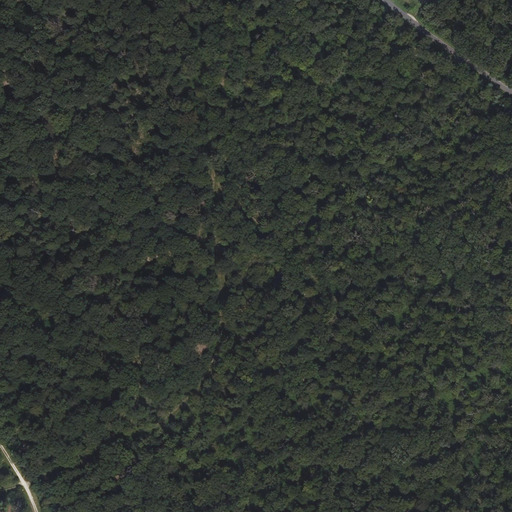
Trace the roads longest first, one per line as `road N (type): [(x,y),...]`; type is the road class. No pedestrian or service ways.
road 1 (unclassified): [(511,93),(386,0)]
road 2 (track): [(246,511),(174,406)]
